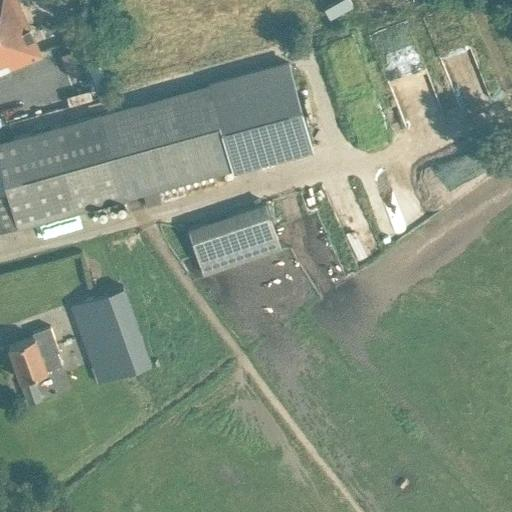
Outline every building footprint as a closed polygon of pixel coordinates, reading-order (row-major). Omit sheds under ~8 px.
[(0,0),(0,71),(40,54),(17,0),(0,0)] [(77,0),(56,0),(72,37),(78,36),(101,93),(113,88),(90,30),(77,0)] [(345,7),(354,2),(353,0),(334,0),(326,5),(336,22),(349,14),(345,7)] [(457,10),(430,13),(432,35),(460,31),(457,10)] [(0,225),(1,231),(18,226),(123,197),(232,167),(233,170),(269,160),(312,148),(288,58),(246,69),(208,80),(209,83),(117,108),(0,140),(0,225)] [(69,99),(91,94),(87,80),(66,86),(69,99)] [(206,270),(287,251),(276,202),(195,221),(206,270)] [(69,305),(97,383),(151,363),(123,286),(69,305)] [(34,335),(8,344),(19,374),(21,379),(32,375),(39,372),(47,369),(47,368),(62,363),(57,349),(59,349),(50,325),(32,331),(34,335)] [(41,397),(36,378),(26,381),(31,400),(41,397)]
